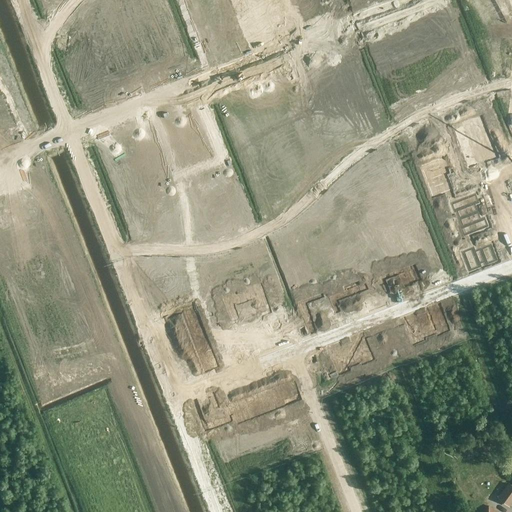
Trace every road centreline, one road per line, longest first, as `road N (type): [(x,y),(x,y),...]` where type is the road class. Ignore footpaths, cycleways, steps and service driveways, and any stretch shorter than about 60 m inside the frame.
road 1 (residential): [(171,397),(67,130)]
road 2 (residential): [(511,265),(292,350)]
road 3 (residential): [(261,54),(67,130)]
road 4 (residential): [(292,350),(355,511)]
road 5 (residential): [(216,511),(171,397)]
